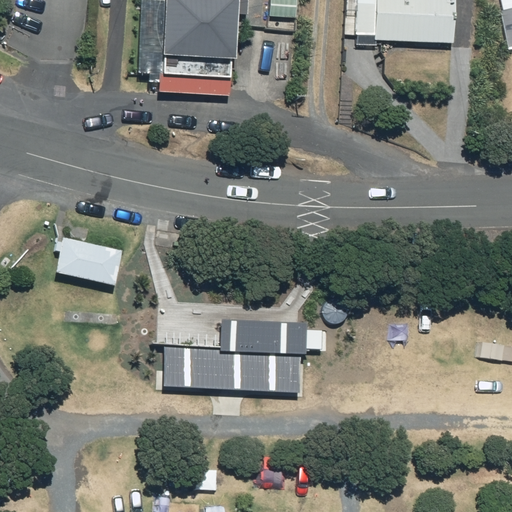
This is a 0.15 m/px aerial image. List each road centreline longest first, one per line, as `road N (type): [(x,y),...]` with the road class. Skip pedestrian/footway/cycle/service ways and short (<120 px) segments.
road 1 (residential): [(45,159),(49,135),(63,124),(109,107),(148,108),(299,135),(472,207)]
road 2 (unclassified): [(45,159),(235,201),(472,207)]
